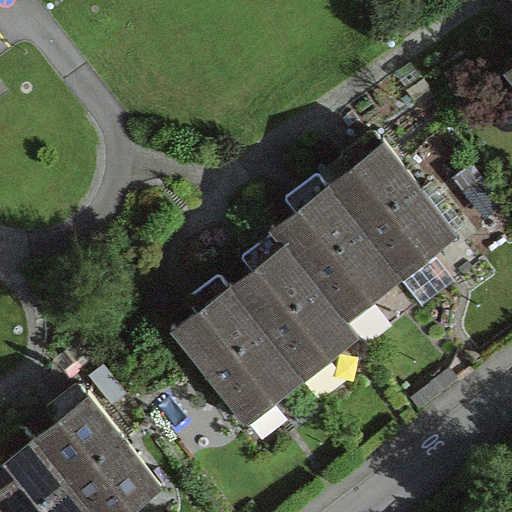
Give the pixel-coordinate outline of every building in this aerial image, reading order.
[(511,74),(503,81),(511,92),(511,74)] [(382,144),(324,189),(394,278),(452,233),(382,144)] [(324,189),(266,234),(279,251),(337,324),(394,278),(324,189)] [(279,251),(221,296),(292,385),(349,340),(337,324),(279,251)] [(221,296),(163,341),(234,430),(292,385),(221,296)] [(99,371),(42,417),(112,506),(170,461),(99,371)] [(42,417),(0,449),(0,482),(23,511),(103,511),(112,506),(42,417)] [(23,511),(0,482),(0,511),(23,511)]
